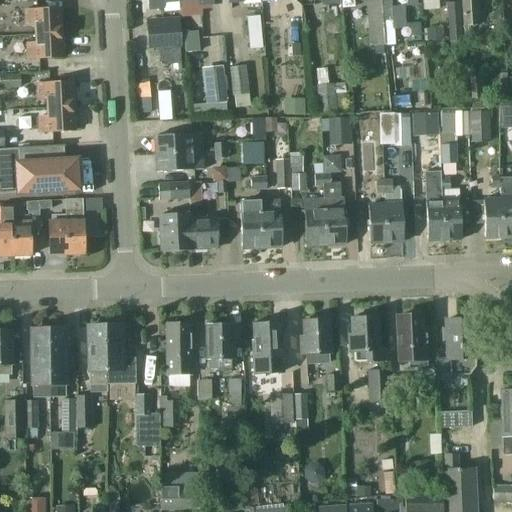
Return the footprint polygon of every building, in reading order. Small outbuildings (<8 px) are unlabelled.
[(161,3),(180,2),(179,0),(147,0),(148,9),(161,8),(161,3)] [(366,0),(369,46),(384,45),(380,0),(366,0)] [(460,0),(463,27),(479,26),(477,0),(460,0)] [(447,4),(449,42),(463,42),(460,3),(447,4)] [(35,35),(62,33),(60,9),(24,11),(25,26),(34,26),(35,35)] [(181,49),(179,19),(145,22),(148,52),(181,49)] [(62,33),(35,35),(35,43),(26,44),(27,59),(63,57),(62,33)] [(232,96),(234,96),(249,94),(246,66),(229,67),(232,96)] [(227,114),(222,67),(203,69),(208,116),(227,114)] [(20,75),(0,75),(0,78),(1,89),(20,88),(20,75)] [(481,98),(479,78),(470,78),(471,100),(481,98)] [(46,99),(47,108),(74,107),(72,82),(36,84),(37,99),(46,99)] [(139,117),(151,116),(149,84),(137,85),(139,117)] [(336,95),(317,96),(318,103),(313,103),(314,115),(337,113),(337,109),(345,108),(345,101),(336,101),(336,95)] [(284,102),(285,114),(303,114),(303,101),(284,102)] [(74,107),(47,108),(47,116),(38,117),(39,132),(75,130),(74,107)] [(511,127),(511,107),(500,108),(501,128),(511,127)] [(437,112),(412,113),(414,137),(438,135),(437,112)] [(470,112),(454,113),(455,137),(470,137),(470,112)] [(488,112),(471,113),(471,142),(489,142),(488,112)] [(328,119),(329,146),(352,145),(351,118),(328,119)] [(412,146),(411,118),(392,118),(392,146),(412,146)] [(155,155),(201,153),(200,135),(154,138),(155,155)] [(214,152),(226,152),(225,144),(213,144),(214,152)] [(18,193),(78,190),(76,160),(64,161),(64,147),(65,147),(64,145),(18,148),(18,150),(19,150),(20,164),(16,164),(18,193)] [(226,152),(214,152),(214,160),(226,159),(226,152)] [(201,153),(155,155),(157,173),(202,171),(201,153)] [(292,175),(303,175),(303,156),(292,157),(292,175)] [(288,160),(276,161),(277,189),(290,188),(288,160)] [(304,191),(303,175),(292,175),(291,175),(292,191),(304,191)] [(321,176),(322,187),(330,187),(329,175),(321,176)] [(322,187),(321,176),(313,176),(314,188),(322,187)] [(499,176),(490,177),(491,189),(499,189),(499,176)] [(258,190),(257,178),(249,179),(250,190),(258,190)] [(265,178),(257,178),(258,190),(266,190),(265,178)] [(434,190),(425,191),(425,203),(427,241),(443,241),(442,203),(441,179),(433,179),(434,190)] [(442,179),(441,179),(442,203),(443,241),(460,240),(458,202),(458,190),(449,191),(448,179),(442,179)] [(391,181),(383,182),(383,193),(391,193),(391,181)] [(226,194),(225,182),(218,182),(218,194),(226,194)] [(375,194),(383,193),(383,182),(375,182),(375,194)] [(188,200),(187,183),(157,185),(158,201),(188,200)] [(187,183),(188,200),(188,208),(200,207),(199,183),(187,183)] [(342,198),(323,199),(325,246),(344,245),(342,198)] [(65,200),(65,216),(66,255),(83,254),(82,199),(65,200)] [(325,246),(323,199),(303,200),(305,247),(325,246)] [(511,200),(499,201),(501,238),(511,237),(511,200)] [(38,202),(39,210),(51,209),(51,201),(38,202)] [(279,201),(259,202),(261,249),(281,248),(279,201)] [(501,238),(499,201),(482,201),(484,239),(501,238)] [(39,210),(38,202),(26,203),(26,211),(39,210)] [(241,250),(261,249),(259,202),(239,203),(241,250)] [(386,243),(384,205),(367,206),(369,244),(386,243)] [(401,205),(384,205),(386,243),(402,242),(401,205)] [(190,252),(190,250),(189,220),(189,214),(159,215),(161,253),(190,252)] [(12,217),(12,223),(13,256),(30,255),(29,223),(28,223),(28,216),(12,217)] [(66,255),(65,216),(54,216),(54,220),(51,220),(51,222),(49,222),(49,255),(66,255)] [(189,220),(190,250),(216,248),(215,219),(189,220)] [(0,255),(13,256),(12,223),(0,223),(0,255)] [(407,317),(396,318),(399,363),(427,361),(425,332),(422,332),(421,317),(419,317),(419,313),(406,314),(407,317)] [(352,337),(349,337),(349,352),(354,352),(355,363),(377,362),(376,351),(378,351),(376,319),(366,319),(366,316),(353,316),(353,320),(351,320),(352,337)] [(460,320),(445,321),(447,361),(449,361),(449,367),(461,366),(461,371),(473,370),(473,359),(475,359),(473,319),(470,319),(470,317),(460,317),(460,320)] [(302,323),(303,340),(300,340),(301,355),(306,355),(307,365),(329,364),(328,354),(329,354),(328,322),(316,321),(316,319),(305,319),(305,322),(302,323)] [(255,343),(252,343),(253,358),(257,358),(258,368),(280,367),(279,357),(280,357),(279,325),(267,325),(267,322),(256,322),(256,326),(254,326),(255,343)] [(188,324),(167,325),(168,375),(190,375),(188,324)] [(209,328),(207,328),(208,370),(230,370),(230,360),(233,360),(231,327),(221,328),(218,325),(211,325),(209,328)] [(125,327),(121,328),(121,326),(106,327),(108,392),(109,400),(135,399),(134,359),(122,359),(121,339),(125,339),(125,327)] [(34,386),(49,386),(48,330),(46,330),(44,327),(37,327),(35,330),(32,330),(33,373),(34,373),(34,386)] [(48,330),(49,386),(49,397),(65,397),(64,373),(65,372),(64,330),(62,330),(59,327),(53,327),(51,330),(48,330)] [(91,393),(108,392),(106,327),(88,327),(89,372),(90,372),(91,393)] [(0,375),(11,375),(11,365),(12,365),(11,332),(0,332),(0,375)] [(367,370),(368,401),(390,401),(388,369),(367,370)] [(339,375),(326,376),(327,392),(340,391),(339,375)] [(229,409),(227,409),(228,438),(242,438),(242,408),(240,408),(240,381),(228,381),(229,409)] [(199,382),(199,391),(200,401),(212,402),(210,383),(199,382)] [(511,456),(511,388),(505,389),(503,392),(500,392),(503,457),(511,456)] [(135,416),(135,440),(135,447),(160,447),(160,440),(160,416),(151,416),(150,396),(135,396),(135,416)] [(270,397),(272,425),(292,425),(291,396),(270,397)] [(306,396),(295,396),(296,421),(307,420),(306,396)] [(91,397),(76,397),(77,430),(92,429),(91,397)] [(61,400),(61,433),(74,433),(74,400),(61,400)] [(24,402),(5,402),(6,441),(24,440),(24,402)] [(25,403),(25,429),(37,429),(37,402),(25,403)] [(162,403),(163,428),(177,427),(176,403),(162,403)] [(457,414),(441,414),(441,426),(457,426),(457,414)] [(476,511),(475,469),(458,470),(458,455),(444,456),(445,471),(443,471),(444,511),(476,511)] [(432,480),(427,459),(411,463),(416,484),(432,480)] [(511,485),(493,486),(493,500),(511,499),(511,485)] [(160,511),(173,511),(198,511),(197,488),(159,490),(160,511)] [(405,495),(405,511),(443,511),(443,494),(405,495)] [(44,511),(44,497),(26,497),(26,511),(44,511)] [(376,500),(376,511),(402,511),(402,500),(376,500)]
